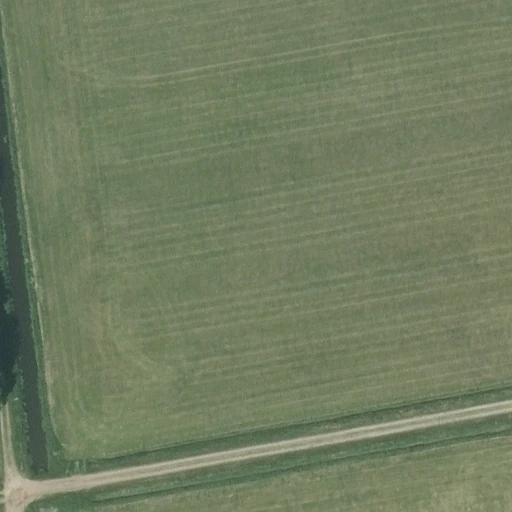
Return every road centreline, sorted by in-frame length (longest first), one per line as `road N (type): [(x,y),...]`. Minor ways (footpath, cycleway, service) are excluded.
road 1 (track): [(10,511),(9,495),(23,491),(511,405)]
road 2 (track): [(0,375),(9,495),(0,496)]
